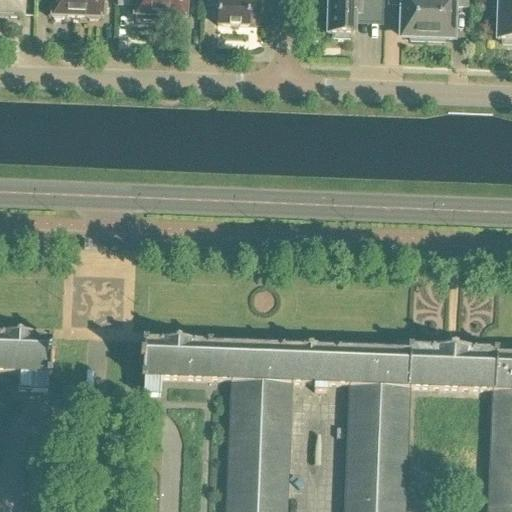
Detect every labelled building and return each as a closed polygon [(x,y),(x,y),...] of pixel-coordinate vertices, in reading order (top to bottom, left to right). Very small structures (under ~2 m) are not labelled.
[(0,0),(0,19),(9,19),(10,21),(17,22),(18,20),(22,20),(22,0),(0,0)] [(64,22),(76,22),(76,0),(49,0),(48,21),(51,21),(54,23),(61,23),(64,22)] [(76,0),(76,22),(87,22),(89,25),(97,25),(99,23),(102,23),(103,2),(104,0),(76,0)] [(149,25),(159,26),(159,0),(132,0),(132,21),(136,21),(135,26),(149,27),(149,25)] [(159,0),(159,26),(168,26),(168,28),(181,28),(181,23),(185,23),(186,2),(187,0),(159,0)] [(216,0),(216,5),(218,5),(217,29),(248,31),(249,5),(247,5),(246,0),(216,0)] [(323,0),(323,14),(328,14),(327,39),(333,39),(333,43),(349,43),(349,39),(353,39),(353,19),(358,19),(359,14),(382,15),(382,0),(323,0)] [(410,45),(426,46),(427,0),(388,0),(388,9),(400,9),(403,12),(402,41),(410,41),(410,45)] [(427,0),(426,46),(443,46),(443,42),(451,43),(452,13),(455,11),(467,11),(466,0),(427,0)] [(497,44),(502,44),(502,48),(511,48),(511,0),(510,0),(510,1),(498,1),(498,3),(493,3),(492,20),(498,20),(497,44)] [(0,377),(18,379),(18,395),(47,396),(47,381),(50,381),(51,365),(53,365),(53,357),(51,357),(52,342),(0,340),(0,377)] [(359,356),(359,354),(350,354),(350,355),(267,352),(267,351),(258,351),(258,352),(210,350),(210,348),(180,347),(180,346),(172,346),(172,347),(142,346),(141,361),(140,360),(139,368),(141,368),(140,384),(143,384),(143,400),(159,401),(160,385),(230,387),(225,511),(285,511),(290,389),(313,390),(313,396),(326,397),(326,390),(349,391),(343,511),(404,511),(409,393),(491,397),(486,511),(511,511),(511,361),(496,361),(496,356),(457,355),(457,353),(446,352),(446,354),(407,353),(407,358),(359,356)]
